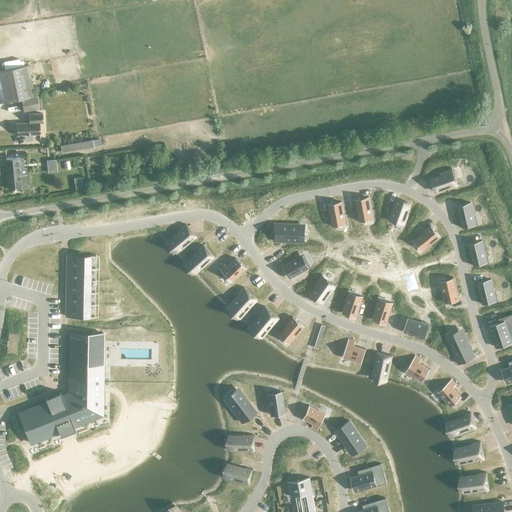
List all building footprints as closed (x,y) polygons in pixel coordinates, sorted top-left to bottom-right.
[(0,103),(34,96),(28,66),(0,71),(0,103)] [(23,112),(39,108),(36,97),(21,100),(23,112)] [(40,123),(43,123),(43,114),(28,115),(29,123),(16,124),(16,136),(40,135),(40,123)] [(92,139),(60,145),(62,154),(93,148),(93,146),(92,140),(92,139)] [(6,160),(8,190),(28,188),(27,175),(19,176),(19,169),(21,169),(20,159),(6,160)] [(54,159),(47,160),(48,173),(56,172),(54,159)] [(441,175),(430,179),(435,192),(446,188),(447,190),(457,186),(451,170),(441,174),(441,175)] [(81,178),(73,179),(75,188),(82,187),(81,178)] [(368,198),(355,200),(359,222),(361,222),(362,221),(361,221),(368,220),(366,213),(370,212),(371,212),(371,211),(368,198)] [(391,210),(388,220),(404,226),(408,215),(406,215),(410,204),(397,199),(393,210),(391,210)] [(253,200),(234,205),(236,215),(243,213),(244,213),(248,212),(249,212),(256,210),(253,200)] [(341,202),(328,205),(332,226),(334,226),(340,225),(339,217),(343,217),(344,217),(344,216),(341,202)] [(470,203),(457,206),(462,228),(464,227),(465,227),(470,225),(469,218),(473,217),(473,216),(470,203)] [(184,225),(167,240),(178,253),(195,238),(184,225)] [(273,225),(273,242),(298,243),(299,226),(273,225)] [(431,227),(414,241),(415,242),(416,243),(420,247),(425,243),(428,246),(428,247),(429,246),(440,237),(431,227)] [(481,241),(468,244),(473,265),(475,265),(476,265),(475,265),(481,263),(480,256),(484,255),(485,255),(484,254),(481,241)] [(202,246),(185,260),(196,273),(213,258),(202,246)] [(70,261),(67,261),(67,268),(70,268),(89,268),(90,256),(70,255),(70,261)] [(223,263),(218,269),(231,282),(245,269),(234,258),(226,266),(223,263)] [(295,260),(283,267),(289,279),(309,269),(308,267),(307,266),(304,261),(298,264),(296,261),(296,260),(295,260)] [(70,273),(67,273),(67,280),(70,280),(89,280),(89,268),(70,268),(70,273)] [(317,286),(310,295),(321,303),(328,294),(329,295),(336,286),(322,276),(315,285),(317,286)] [(442,289),(441,289),(442,290),(444,303),(458,300),(453,279),(451,279),(450,280),(444,281),(446,288),(442,289)] [(70,285),(67,285),(67,292),(70,292),(89,292),(89,280),(70,280),(70,285)] [(490,280),(477,283),(481,304),(484,304),(484,303),(490,302),(489,295),(493,294),(493,293),(490,280)] [(243,288),(228,305),(240,316),(256,300),(243,288)] [(69,297),(66,297),(66,304),(69,304),(89,304),(89,292),(70,292),(69,297)] [(347,300),(342,313),(356,318),(363,297),(360,296),(354,294),(352,301),(348,300),(348,299),(347,299),(347,300)] [(377,307),(372,320),(385,324),(392,303),(390,302),(384,300),(382,307),(378,306),(377,306),(377,307)] [(69,309),(66,309),(66,316),(89,317),(89,304),(69,304),(69,309)] [(264,309),(250,326),(263,337),(277,320),(264,309)] [(499,323),(489,326),(496,348),(510,343),(511,343),(509,338),(511,336),(511,314),(498,319),(499,323)] [(292,319),(278,336),(280,337),(281,337),(286,341),(290,335),(293,338),(294,339),(295,338),(303,327),(292,319)] [(407,319),(403,332),(423,339),(424,337),(424,336),(426,330),(419,328),(420,324),(421,324),(421,323),(420,323),(407,319)] [(46,402),(18,414),(30,443),(58,431),(60,436),(60,433),(72,428),(74,431),(75,430),(73,425),(100,414),(102,333),(71,333),(70,393),(61,397),(59,392),(58,392),(59,395),(47,400),(45,397),(44,398),(46,402)] [(462,335),(447,342),(458,365),(473,358),(462,335)] [(348,340),(342,358),(361,364),(365,350),(354,346),(355,342),(348,340)] [(376,353),(372,375),(386,378),(391,356),(376,353)] [(415,356),(405,372),(421,383),(429,370),(419,364),(421,360),(415,356)] [(511,366),(509,367),(501,370),(506,383),(511,381),(511,360),(511,361),(511,362),(511,364),(511,366)] [(451,380),(437,393),(451,407),(461,397),(453,388),(456,385),(451,380)] [(240,392),(226,402),(241,423),(255,412),(240,392)] [(269,401),(268,401),(268,402),(270,415),(283,413),(281,392),(278,392),(272,393),(273,400),(269,401)] [(308,406),(301,419),(312,425),(310,428),(317,432),(325,415),(308,406)] [(470,414),(449,422),(454,436),(475,428),(470,414)] [(351,425),(337,435),(352,456),(366,446),(351,425)] [(253,436),(230,436),(230,451),(252,451),(253,436)] [(480,443),(458,448),(461,465),(483,460),(480,443)] [(229,464),(225,479),(247,485),(251,470),(229,464)] [(358,476),(350,478),(354,492),(375,485),(376,485),(373,476),(382,474),(380,465),(380,464),(360,470),(360,471),(362,475),(358,476)] [(485,474),(463,477),(465,494),(488,491),(485,474)] [(309,478),(298,480),(301,495),(312,494),(309,478)] [(298,480),(287,482),(290,497),(301,495),(298,480)] [(363,510),(357,511),(378,511),(387,508),(384,499),(385,499),(385,498),(365,504),(365,505),(366,509),(363,510)] [(503,511),(502,502),(477,505),(477,511),(503,511)]
